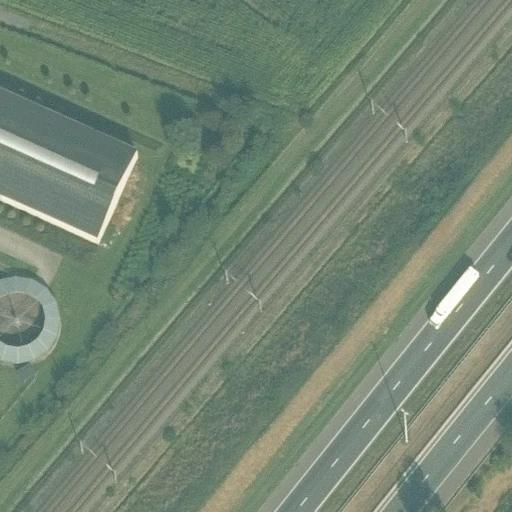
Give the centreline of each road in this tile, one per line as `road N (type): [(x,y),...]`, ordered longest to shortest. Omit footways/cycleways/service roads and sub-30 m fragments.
road 1 (motorway): [(511,244),(294,511)]
road 2 (motorway): [(401,511),(511,375)]
